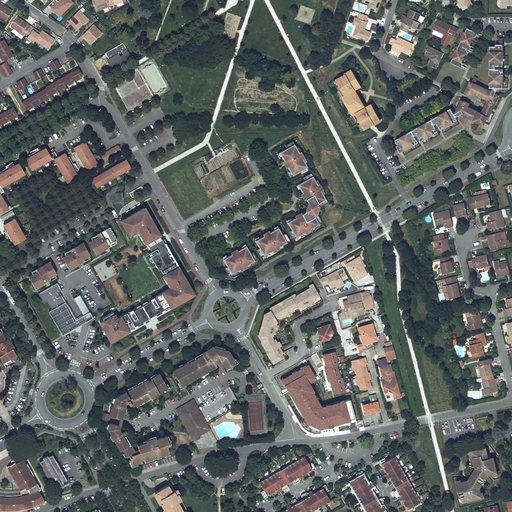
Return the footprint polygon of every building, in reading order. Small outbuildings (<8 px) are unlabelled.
[(58,0),(52,6),(58,12),(59,10),(63,14),(72,4),(67,0),(58,0)] [(111,5),(109,0),(92,0),(96,11),(111,5)] [(362,0),(362,1),(369,4),(372,5),(370,10),(377,12),(380,4),(380,0),(362,0)] [(473,5),(470,0),(457,0),(459,2),(460,2),(461,3),(460,4),(464,10),(473,5)] [(2,4),(0,2),(0,16),(5,21),(12,11),(7,7),(4,5),(3,7),(1,6),(2,4)] [(296,19),(310,24),(315,10),(300,5),(296,19)] [(420,14),(411,9),(407,17),(404,23),(401,29),(408,32),(410,26),(419,31),(422,24),(417,21),(420,14)] [(88,19),(79,10),(69,19),(73,23),(72,25),(77,30),(88,19)] [(357,25),(353,36),(368,41),(370,35),(370,32),(365,30),(363,30),(364,28),(365,29),(368,22),(366,21),(368,16),(359,13),(357,18),(359,19),(357,25)] [(23,21),(17,17),(11,26),(18,31),(24,35),(26,32),(30,26),(27,24),(26,26),(24,24),(26,22),(23,21)] [(437,19),(433,29),(446,35),(448,31),(456,35),(459,29),(447,24),(437,19)] [(102,33),(93,24),(82,35),(87,40),(89,39),(92,43),(102,33)] [(34,28),(30,26),(26,32),(29,34),(27,38),(33,42),(35,40),(40,32),(36,30),(35,32),(32,30),(34,28)] [(468,50),(470,45),(474,37),(476,32),(467,28),(465,32),(466,33),(464,37),(462,42),(461,41),(457,49),(458,50),(456,54),(454,59),(453,58),(451,63),(460,67),(462,62),(466,54),(468,50)] [(48,34),(42,30),(40,32),(35,40),(48,49),(55,39),(49,36),(48,38),(46,37),(48,34)] [(409,54),(413,44),(398,37),(396,40),(394,45),(392,49),(395,51),(397,49),(402,51),(409,54)] [(7,49),(2,40),(0,41),(0,53),(0,54),(3,59),(4,61),(12,57),(7,49)] [(105,53),(106,54),(109,59),(111,58),(112,59),(111,60),(115,68),(132,58),(123,43),(105,53)] [(490,46),(490,88),(494,88),(492,91),(491,93),(486,90),(482,98),(487,100),(486,103),(492,106),(493,104),(495,100),(498,96),(497,96),(495,94),(498,88),(501,88),(503,88),(503,83),(502,83),(502,78),(502,73),(503,73),(503,69),(502,69),(496,68),(496,65),(502,65),(503,65),(503,61),(502,61),(502,56),(502,51),(503,51),(503,46),(503,44),(499,44),(496,44),(496,46),(490,46)] [(428,46),(425,52),(433,56),(432,58),(429,65),(436,68),(443,53),(428,46)] [(111,58),(109,59),(108,60),(114,70),(133,60),(132,58),(115,68),(111,60),(112,59),(111,58)] [(49,64),(53,71),(60,67),(56,60),(49,64)] [(12,73),(6,62),(0,65),(0,67),(5,76),(12,73)] [(22,102),(26,109),(27,108),(33,105),(35,103),(41,100),(43,99),(49,96),(50,95),(50,94),(51,93),(57,90),(59,89),(65,85),(67,84),(73,81),(75,79),(81,76),(82,75),(78,68),(46,87),(46,88),(22,102)] [(33,73),(37,80),(44,76),(40,69),(33,73)] [(380,119),(371,104),(369,106),(365,108),(363,104),(357,93),(355,89),(358,88),(361,86),(353,72),(347,75),(346,74),(336,80),(339,86),(337,87),(339,90),(339,91),(340,90),(343,96),(347,102),(346,102),(346,103),(350,109),(351,109),(354,114),(357,120),(356,121),(357,121),(358,124),(361,123),(364,129),(370,126),(374,123),(374,122),(380,119)] [(17,82),(21,89),(28,85),(24,78),(17,82)] [(473,97),(474,94),(479,96),(483,89),(478,87),(479,85),(475,83),(472,82),(469,88),(468,93),(467,94),(473,97)] [(454,114),(451,108),(395,140),(397,143),(398,145),(397,146),(398,149),(400,152),(406,149),(406,148),(410,146),(414,143),(414,144),(419,142),(418,141),(415,136),(418,134),(421,139),(421,140),(426,138),(425,137),(429,135),(433,132),(434,133),(438,131),(437,130),(434,125),(437,123),(440,128),(441,129),(445,127),(445,126),(449,124),(453,121),(453,122),(458,120),(457,119),(456,117),(461,114),(464,116),(465,114),(470,116),(473,109),(468,107),(470,104),(464,101),(463,102),(461,106),(460,106),(458,111),(459,111),(454,114)] [(492,106),(486,103),(484,106),(483,110),(489,113),(490,109),(492,106)] [(0,114),(0,123),(2,123),(8,119),(10,118),(16,115),(17,114),(13,107),(0,114)] [(484,125),(487,119),(486,118),(488,114),(489,113),(483,110),(481,113),(476,111),(473,118),(477,120),(477,122),(480,123),(484,125)] [(452,129),(443,133),(446,137),(454,133),(452,129)] [(97,165),(83,141),(73,147),(77,153),(84,165),(87,171),(97,165)] [(117,144),(101,154),(105,161),(121,151),(117,144)] [(307,167),(294,144),(279,152),(292,175),(307,167)] [(25,159),(31,169),(51,158),(52,159),(53,158),(67,182),(77,176),(74,171),(67,158),(63,152),(57,156),(54,151),(49,154),(45,147),(40,150),(30,156),(25,159)] [(130,167),(126,159),(91,178),(96,186),(130,167)] [(0,213),(8,209),(0,194),(0,191),(2,191),(0,187),(24,173),(18,163),(14,165),(0,173),(0,213)] [(205,163),(201,165),(205,174),(209,172),(205,163)] [(297,184),(302,193),(305,199),(306,199),(312,195),(317,205),(319,205),(318,207),(320,206),(318,203),(326,199),(323,194),(321,190),(321,188),(319,185),(318,184),(317,184),(315,180),(312,176),(297,184)] [(488,193),(468,198),(471,209),(478,208),(477,207),(485,205),(491,204),(488,193)] [(316,215),(317,213),(318,207),(319,205),(317,205),(308,202),(305,212),(314,214),(316,215)] [(453,206),(456,217),(460,216),(463,215),(464,216),(467,215),(465,203),(453,206)] [(153,224),(152,222),(153,221),(146,210),(145,211),(143,207),(120,220),(129,235),(135,231),(135,232),(140,229),(142,233),(141,233),(147,243),(160,235),(154,226),(152,227),(151,225),(153,224)] [(0,216),(0,217),(2,221),(15,215),(13,210),(0,216)] [(433,214),(436,225),(444,223),(445,228),(450,227),(453,226),(449,210),(433,214)] [(503,217),(501,210),(498,210),(490,212),(491,218),(492,221),(490,221),(487,222),(488,225),(489,230),(505,226),(503,217)] [(322,222),(317,213),(316,215),(314,214),(305,220),(301,213),(295,216),(296,217),(291,220),(287,222),(291,229),(296,237),(300,234),(304,232),(305,233),(306,232),(309,230),(311,229),(310,229),(314,226),(322,222)] [(14,244),(25,238),(13,218),(3,224),(14,244)] [(109,242),(114,239),(116,238),(109,226),(100,231),(101,233),(92,238),(88,240),(95,253),(105,247),(103,244),(106,243),(107,246),(110,245),(109,242)] [(282,234),(278,227),(274,229),(270,232),(269,231),(263,235),(263,236),(259,238),(255,240),(259,248),(263,255),(268,253),(272,250),(273,251),(274,250),(277,249),(279,248),(278,247),(282,245),(287,242),(282,234)] [(502,240),(500,232),(487,236),(488,239),(490,239),(491,240),(488,240),(489,243),(490,248),(505,245),(504,239),(502,240)] [(448,242),(447,238),(443,239),(442,234),(432,236),(433,241),(435,241),(436,248),(434,249),(435,254),(450,251),(449,245),(448,243),(446,243),(446,242),(448,242)] [(151,251),(164,243),(160,235),(147,243),(151,251)] [(76,259),(79,258),(81,261),(83,260),(82,257),(88,254),(89,253),(82,241),(73,246),(74,248),(65,254),(62,255),(69,268),(78,263),(76,259)] [(182,278),(184,276),(165,243),(164,243),(151,251),(153,253),(150,255),(159,272),(161,271),(164,277),(165,276),(170,285),(171,285),(173,288),(156,298),(157,299),(155,301),(154,299),(152,300),(153,302),(149,304),(157,317),(158,319),(164,315),(163,314),(175,307),(176,308),(190,300),(188,297),(193,294),(192,293),(190,289),(192,288),(187,280),(186,281),(185,279),(183,280),(182,278)] [(231,253),(231,254),(227,256),(223,259),(227,266),(231,274),(236,271),(240,269),(240,270),(242,269),(245,267),(246,266),(246,265),(250,263),(255,260),(250,253),(246,246),(242,248),(237,250),(231,253)] [(475,256),(476,258),(472,259),(474,268),(478,267),(478,268),(484,267),(485,270),(490,269),(487,254),(483,255),(479,256),(479,255),(477,255),(475,256)] [(364,266),(359,256),(345,264),(353,278),(359,274),(361,278),(367,274),(362,267),(364,266)] [(452,264),(451,260),(450,261),(449,256),(440,258),(441,263),(440,263),(441,268),(438,269),(439,274),(442,273),(443,274),(454,271),(453,267),(452,264)] [(55,273),(56,272),(49,260),(44,263),(44,264),(41,265),(41,264),(36,267),(37,269),(32,272),(28,275),(35,287),(50,278),(49,276),(55,273)] [(510,274),(507,261),(500,263),(499,260),(493,262),(497,277),(501,276),(505,275),(504,272),(506,272),(506,275),(510,274)] [(348,277),(342,267),(324,277),(319,279),(323,285),(327,283),(330,288),(337,284),(343,281),(348,277)] [(436,281),(437,283),(446,281),(447,285),(443,287),(446,299),(450,298),(460,296),(459,290),(457,283),(458,283),(456,276),(445,279),(436,281)] [(76,323),(65,304),(66,303),(61,294),(56,297),(55,295),(57,293),(56,291),(59,290),(61,289),(59,286),(55,288),(52,284),(46,287),(48,290),(45,292),(43,289),(38,292),(43,301),(47,299),(53,310),(49,312),(54,321),(56,319),(63,330),(76,323)] [(271,336),(271,335),(272,331),(270,331),(271,327),(272,323),(274,324),(275,321),(276,320),(275,318),(279,316),(282,314),(282,313),(285,311),(289,309),(289,310),(293,308),(297,306),(298,308),(301,306),(305,304),(304,302),(307,300),(311,298),(312,300),(315,298),(319,295),(312,284),(308,286),(309,287),(310,289),(303,293),(296,297),(296,295),(295,294),(286,298),(287,300),(281,304),(275,307),(274,305),(269,308),(270,310),(264,314),(263,318),(265,318),(263,325),(261,332),(259,331),(258,335),(262,341),(261,342),(263,346),(265,346),(274,341),(273,340),(271,336)] [(357,314),(357,315),(364,313),(363,309),(361,301),(363,301),(365,308),(365,309),(372,307),(367,290),(361,292),(351,295),(353,299),(351,299),(352,301),(349,302),(348,300),(343,302),(346,313),(356,310),(357,314)] [(90,312),(81,298),(76,301),(75,302),(83,316),(84,316),(90,312)] [(511,298),(506,300),(508,308),(503,309),(504,313),(505,317),(511,315),(511,298)] [(63,330),(56,319),(54,321),(61,334),(78,324),(66,303),(65,304),(76,323),(63,330)] [(157,317),(149,304),(137,310),(145,324),(157,317)] [(127,333),(138,326),(139,328),(145,324),(137,310),(134,312),(133,311),(131,312),(132,314),(129,315),(128,313),(117,320),(114,313),(103,319),(103,320),(99,323),(103,330),(104,329),(106,333),(106,334),(110,342),(117,338),(118,340),(127,334),(127,333)] [(466,325),(468,331),(483,327),(481,322),(481,319),(479,320),(478,319),(481,318),(480,315),(477,315),(476,310),(466,313),(469,325),(466,325)] [(333,337),(329,324),(316,328),(320,341),(333,337)] [(376,339),(371,324),(358,328),(360,334),(362,334),(364,342),(371,339),(371,341),(376,339)] [(0,357),(4,364),(8,362),(8,363),(14,360),(14,359),(13,358),(17,356),(12,348),(14,347),(10,341),(7,337),(5,338),(1,332),(0,331),(0,357)] [(469,341),(473,358),(484,355),(482,346),(487,345),(486,340),(484,332),(476,334),(477,339),(469,341)] [(371,341),(371,339),(364,342),(362,334),(360,334),(363,343),(371,341)] [(278,351),(276,348),(274,344),(275,343),(274,341),(265,346),(269,352),(270,355),(278,351)] [(393,349),(391,342),(385,343),(387,351),(393,349)] [(221,360),(226,368),(235,363),(233,359),(229,350),(212,346),(207,349),(207,350),(209,352),(211,357),(215,355),(222,357),(221,360)] [(270,355),(272,358),(270,359),(273,363),(283,357),(281,354),(279,350),(278,351),(270,355)] [(335,351),(322,354),(325,367),(324,368),(327,380),(329,380),(333,393),(346,389),(342,376),(340,377),(337,365),(339,364),(335,351)] [(215,363),(221,360),(222,357),(215,355),(211,357),(209,352),(203,355),(205,358),(208,357),(209,359),(206,360),(207,362),(212,359),(215,363)] [(187,362),(188,362),(203,354),(202,353),(187,361),(187,362)] [(203,355),(203,354),(188,362),(187,362),(172,370),(181,386),(188,382),(184,375),(187,373),(191,381),(217,366),(215,363),(212,359),(207,362),(206,360),(209,359),(208,357),(205,358),(203,355)] [(366,361),(365,357),(351,361),(352,366),(354,366),(355,369),(357,375),(355,375),(356,381),(358,381),(359,384),(360,390),(371,387),(369,379),(368,377),(370,376),(369,372),(367,372),(365,364),(364,362),(366,361)] [(479,366),(482,377),(493,374),(492,370),(491,367),(490,363),(491,363),(490,358),(478,361),(480,366),(479,366)] [(308,364),(281,380),(290,395),(307,424),(319,429),(355,421),(350,399),(323,406),(310,383),(317,379),(308,364)] [(401,397),(393,371),(392,372),(391,372),(390,373),(389,373),(387,365),(379,367),(382,378),(381,379),(382,384),(384,384),(385,387),(383,387),(385,393),(387,392),(389,389),(391,390),(392,394),(393,394),(394,399),(401,397)] [(131,397),(132,399),(135,404),(136,405),(150,397),(167,387),(159,373),(150,378),(154,384),(151,385),(147,378),(127,390),(131,397),(129,397),(126,391),(114,397),(112,405),(111,405),(110,410),(112,410),(110,415),(120,418),(123,408),(119,407),(119,405),(122,406),(123,402),(131,397)] [(494,379),(493,374),(482,377),(482,378),(477,379),(478,383),(482,382),(484,389),(482,389),(483,395),(493,392),(498,391),(496,384),(494,384),(494,383),(496,382),(495,379),(494,379)] [(233,392),(230,387),(197,405),(193,399),(188,403),(194,414),(200,411),(233,392)] [(194,414),(198,421),(204,417),(236,399),(233,392),(200,411),(194,414)] [(124,408),(126,402),(127,402),(130,400),(132,399),(131,397),(123,402),(122,406),(119,405),(119,407),(123,408),(124,408)] [(136,406),(151,398),(150,397),(136,405),(136,406)] [(198,421),(205,433),(199,436),(200,438),(194,441),(199,450),(211,448),(218,444),(210,430),(211,430),(207,423),(240,404),(236,399),(204,417),(198,421)] [(379,411),(377,402),(371,403),(362,405),(364,414),(379,411)] [(199,436),(205,433),(198,421),(194,414),(188,403),(181,406),(199,436)] [(176,409),(193,440),(199,436),(181,406),(176,409)] [(118,423),(119,419),(107,415),(108,414),(104,413),(101,421),(106,422),(106,420),(118,423)] [(121,436),(118,429),(119,425),(109,422),(107,429),(113,439),(115,439),(115,441),(114,441),(117,446),(119,445),(121,449),(122,449),(126,456),(130,453),(132,456),(130,456),(132,464),(141,461),(141,459),(144,459),(144,460),(160,455),(169,453),(167,445),(169,445),(166,435),(159,438),(160,443),(157,444),(156,439),(155,437),(145,440),(146,441),(137,444),(138,448),(134,451),(131,444),(130,444),(125,435),(124,436),(120,438),(119,437),(121,436)] [(491,458),(486,459),(483,448),(468,452),(470,464),(473,463),(474,468),(475,471),(471,479),(468,480),(461,482),(456,483),(460,498),(462,497),(463,502),(481,497),(480,492),(479,488),(485,474),(489,473),(494,472),(491,458)] [(66,480),(52,454),(48,457),(47,455),(42,457),(43,459),(40,461),(46,472),(54,487),(58,485),(59,487),(64,485),(62,482),(66,480)] [(309,465),(304,456),(271,475),(260,481),(265,489),(261,492),(262,494),(263,497),(268,494),(276,489),(277,491),(278,492),(281,490),(283,490),(288,487),(286,484),(293,480),(295,483),(300,480),(301,479),(304,477),(304,476),(303,475),(312,469),(313,471),(316,469),(312,463),(309,465)] [(384,458),(378,461),(380,465),(382,464),(387,474),(386,474),(384,475),(386,478),(386,480),(389,486),(393,484),(396,489),(392,491),(395,497),(397,497),(399,501),(400,500),(402,499),(407,508),(406,509),(407,511),(409,511),(414,510),(412,506),(420,501),(394,456),(386,461),(384,458)] [(22,509),(24,508),(24,507),(30,506),(35,504),(44,500),(38,490),(40,489),(23,459),(7,468),(20,490),(22,494),(12,495),(4,495),(0,494),(0,508),(7,509),(14,509),(22,508),(22,509)] [(383,511),(383,510),(384,509),(385,509),(383,505),(383,503),(381,498),(377,500),(374,494),(377,492),(374,487),(372,487),(370,483),(369,484),(368,484),(363,475),(364,474),(362,471),(356,474),(358,477),(349,482),(366,511),(383,511)] [(322,488),(313,493),(312,492),(311,491),(308,492),(306,492),(301,495),(303,498),(297,502),(295,499),(290,502),(289,503),(285,505),(286,507),(287,508),(279,511),(276,511),(310,511),(330,501),(325,492),(329,490),(326,485),(325,484),(322,486),(322,488)] [(168,485),(155,492),(165,511),(188,511),(175,489),(172,491),(168,485)]
